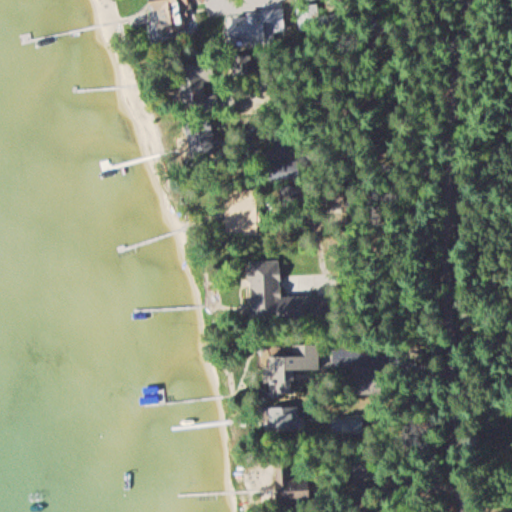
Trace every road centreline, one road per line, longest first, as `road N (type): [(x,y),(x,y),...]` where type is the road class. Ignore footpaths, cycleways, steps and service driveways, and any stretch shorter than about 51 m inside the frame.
road 1 (residential): [(377,511),(276,0)]
road 2 (residential): [(504,511),(485,493),(455,0)]
